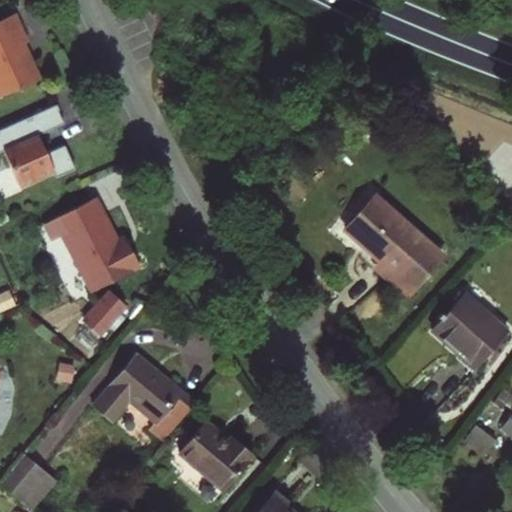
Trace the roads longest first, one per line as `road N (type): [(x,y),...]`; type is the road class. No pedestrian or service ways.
road 1 (residential): [(405,511),(240,285),(90,0)]
road 2 (secondary): [(511,64),(356,0)]
